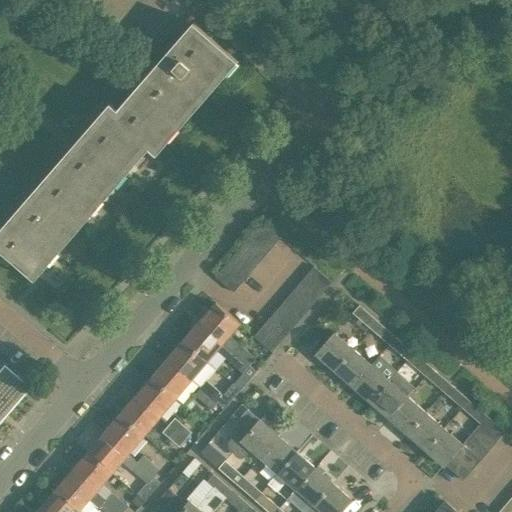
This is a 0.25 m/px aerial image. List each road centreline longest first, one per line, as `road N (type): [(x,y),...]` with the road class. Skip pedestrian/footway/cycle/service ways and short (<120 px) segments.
road 1 (residential): [(83,386),(309,120),(301,83),(203,0)]
road 2 (residential): [(390,511),(406,493),(406,469),(286,365)]
road 3 (residential): [(0,482),(83,386)]
